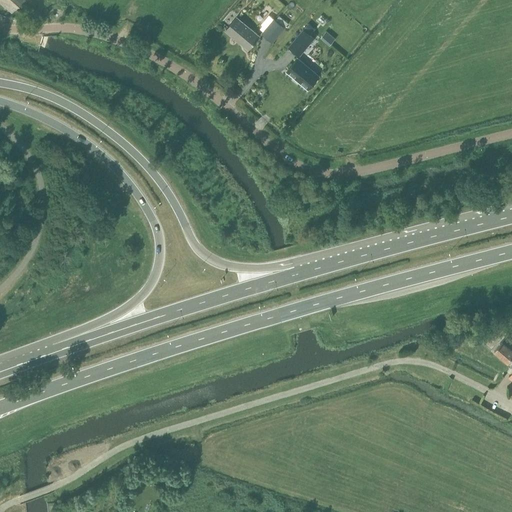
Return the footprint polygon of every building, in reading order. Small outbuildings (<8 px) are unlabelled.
[(1,0),(12,9),(20,0),(1,0)] [(248,49),(248,48),(259,35),(237,16),(225,30),(248,49)] [(274,18),(263,31),(273,40),(285,27),(274,18)] [(314,36),(303,27),(289,45),(300,54),(314,36)] [(286,70),(309,89),(321,75),(298,56),(286,70)] [(511,332),(510,331),(494,351),(508,362),(511,357),(511,332)]
